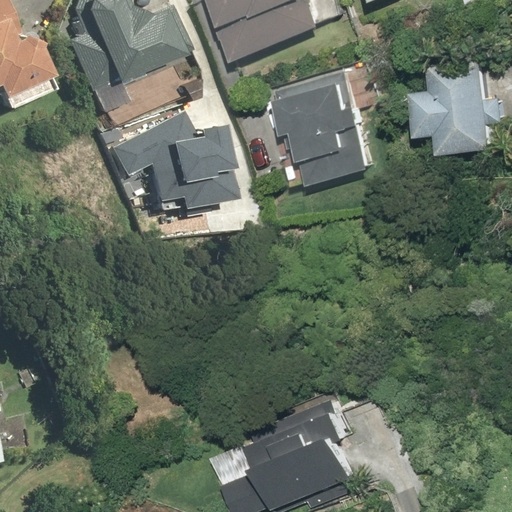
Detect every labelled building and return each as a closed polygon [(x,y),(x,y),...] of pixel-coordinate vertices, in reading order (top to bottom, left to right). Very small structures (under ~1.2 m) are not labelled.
[(13,0),(0,0),(0,90),(12,85),(18,99),(67,77),(47,32),(31,39),(13,0)] [(76,40),(96,91),(157,67),(154,59),(183,48),(164,0),(151,0),(138,6),(135,0),(76,0),(90,34),(76,40)] [(217,0),(241,59),(327,25),(316,0),(217,0)] [(444,156),(495,149),(483,62),(432,69),(435,88),(414,91),(420,136),(441,134),(444,156)] [(373,167),(349,69),(277,87),(288,131),(297,129),(310,182),(373,167)] [(109,141),(122,168),(145,157),(152,194),(173,190),(176,205),(232,194),(218,119),(190,125),(181,106),(109,141)] [(0,380),(0,460),(15,458),(0,380)] [(276,511),(288,511),(361,483),(328,401),(245,434),(276,511)]
